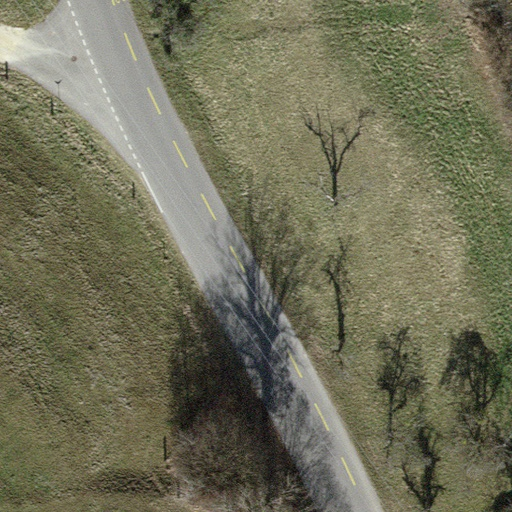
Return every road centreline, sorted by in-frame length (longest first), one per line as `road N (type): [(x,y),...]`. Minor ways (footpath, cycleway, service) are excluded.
road 1 (tertiary): [(92,0),(117,87),(319,409),(355,511)]
road 2 (track): [(117,87),(0,23)]
